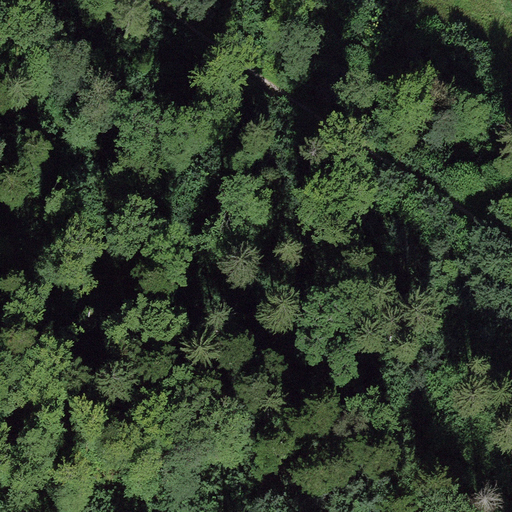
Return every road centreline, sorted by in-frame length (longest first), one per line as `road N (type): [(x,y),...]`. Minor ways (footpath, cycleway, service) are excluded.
road 1 (track): [(511,499),(313,383),(170,262),(0,167)]
road 2 (track): [(138,0),(335,139),(511,250)]
road 3 (track): [(144,511),(85,468),(0,374)]
